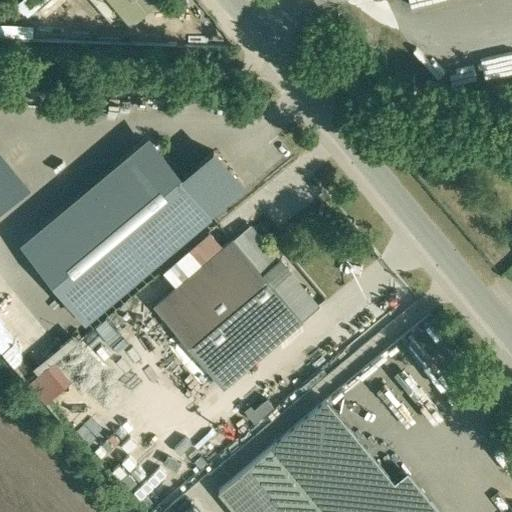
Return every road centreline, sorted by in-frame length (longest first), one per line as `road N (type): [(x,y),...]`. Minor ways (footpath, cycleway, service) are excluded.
road 1 (residential): [(312,90),(511,325)]
road 2 (unclassified): [(312,90),(388,131),(511,147)]
